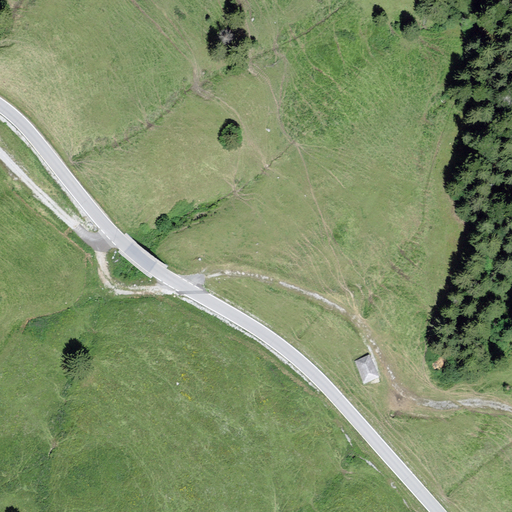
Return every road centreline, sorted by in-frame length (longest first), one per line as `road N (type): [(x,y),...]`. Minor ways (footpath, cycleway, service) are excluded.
road 1 (unclassified): [(0,108),(110,235),(284,352),(435,511)]
road 2 (track): [(511,413),(408,395),(338,310),(250,274),(122,290),(101,271),(96,239)]
road 3 (track): [(0,157),(89,241),(110,235)]
